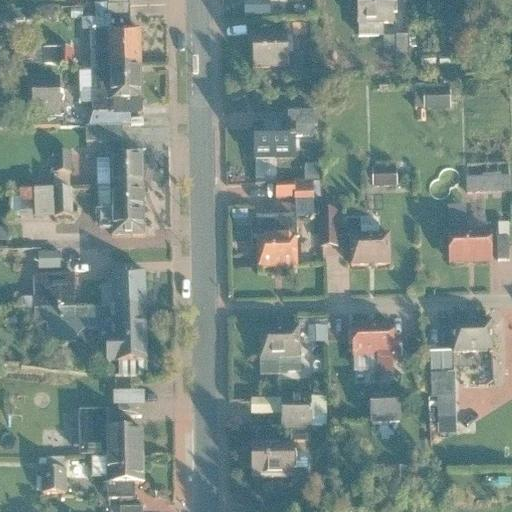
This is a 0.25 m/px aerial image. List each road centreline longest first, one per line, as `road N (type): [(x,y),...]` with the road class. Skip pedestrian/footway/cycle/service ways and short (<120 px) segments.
road 1 (residential): [(199,0),(204,311)]
road 2 (residential): [(204,311),(511,301)]
road 3 (residential): [(204,311),(206,511)]
